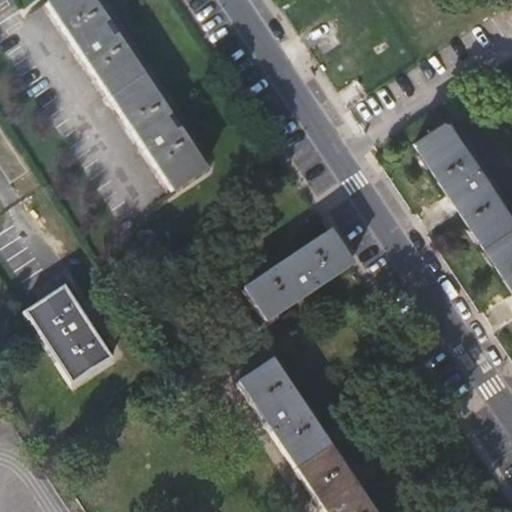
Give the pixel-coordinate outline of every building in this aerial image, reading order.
[(151,88),(143,76),(117,38),(113,40),(108,33),(102,25),(106,22),(91,0),(53,0),(48,4),(79,51),(110,97),(141,143),(173,191),(205,170),(179,130),(175,133),(170,125),(165,118),(169,115),(151,88)] [(511,217),(448,124),(413,147),(481,247),(511,227),(511,217)] [(511,227),(481,247),(511,293),(511,227)] [(351,265),(329,232),(243,289),(265,322),(351,265)] [(25,313),(41,336),(50,330),(79,311),(64,288),(25,313)] [(110,358),(79,311),(50,330),(41,336),(71,384),(110,358)] [(268,358),(235,381),(293,468),(327,445),(268,358)] [(372,511),(327,445),(293,468),(322,511),(372,511)]
